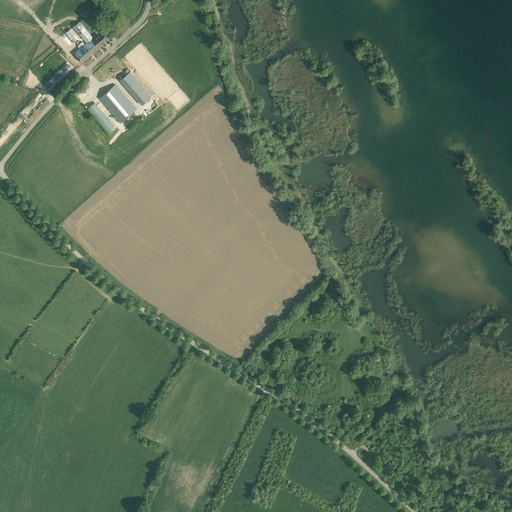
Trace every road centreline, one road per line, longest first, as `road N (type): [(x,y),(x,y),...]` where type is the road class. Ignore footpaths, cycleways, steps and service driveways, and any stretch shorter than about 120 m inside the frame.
road 1 (unclassified): [(413,511),(300,413),(135,305),(0,173)]
road 2 (unclassified): [(0,166),(53,101),(142,18),(147,0)]
road 3 (track): [(201,511),(262,386)]
